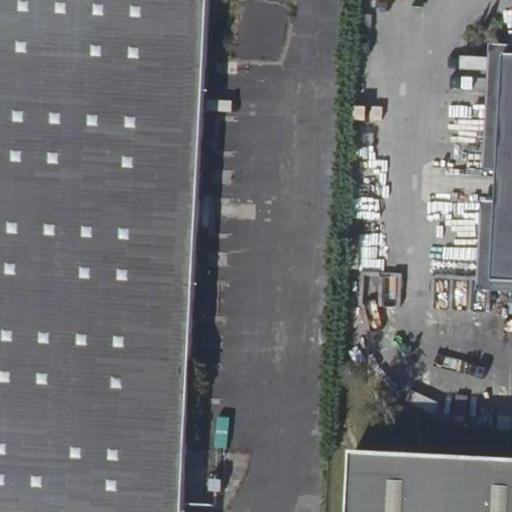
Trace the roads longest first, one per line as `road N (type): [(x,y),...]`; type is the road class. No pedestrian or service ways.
road 1 (unknown): [(277,0),(271,511)]
road 2 (unknown): [(430,0),(416,261),(426,328),(456,364),(511,370)]
